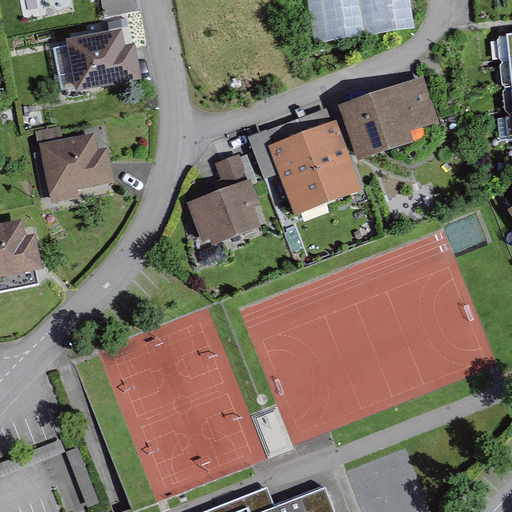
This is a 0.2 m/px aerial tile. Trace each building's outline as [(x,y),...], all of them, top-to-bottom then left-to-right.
[(410,0),(308,0),(317,49),(416,33),(410,0)] [(124,39),(76,49),(84,94),(144,82),(139,53),(127,56),(124,39)] [(427,89),(349,114),(366,164),(417,147),(413,135),(439,127),(427,89)] [(303,126),(334,208),(361,198),(330,116),(303,126)] [(305,219),(334,208),(303,126),(274,137),(305,219)] [(94,142),(46,152),(54,197),(115,185),(109,156),(97,159),(94,142)] [(232,197),(195,210),(209,249),(265,230),(251,190),(258,187),(249,159),(223,168),(232,197)] [(22,229),(0,233),(0,280),(43,272),(37,243),(26,246),(22,229)] [(334,511),(328,496),(287,511),(275,511),(269,495),(226,511),(334,511)]
